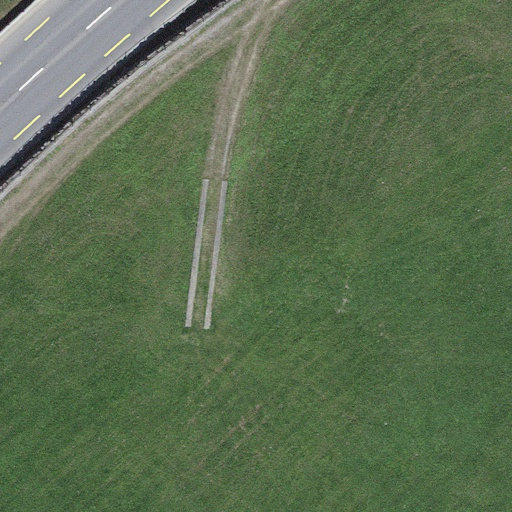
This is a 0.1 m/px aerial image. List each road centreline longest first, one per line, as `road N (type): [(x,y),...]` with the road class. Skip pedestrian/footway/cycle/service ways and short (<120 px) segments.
road 1 (track): [(190,336),(243,58),(261,20),(286,0)]
road 2 (primary): [(0,103),(120,0)]
